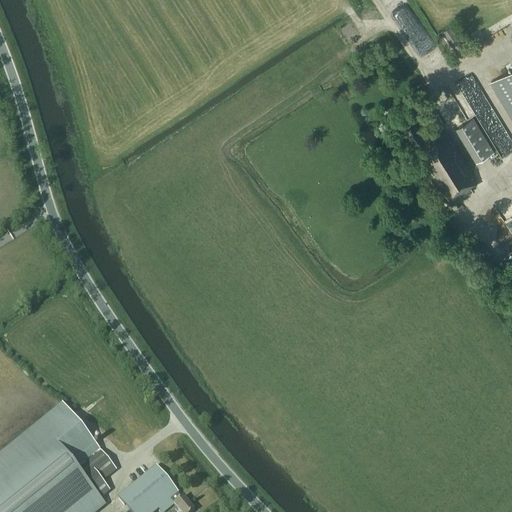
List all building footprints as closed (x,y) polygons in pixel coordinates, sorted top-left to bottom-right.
[(464,48),(450,27),(443,32),(456,53),(464,48)] [(511,68),(491,82),(511,116),(511,68)] [(455,128),(477,164),(496,153),(474,117),(455,128)] [(469,186),(477,181),(442,126),(424,138),(413,122),(404,128),(419,153),(418,154),(449,202),(463,193),(465,196),(472,191),(469,186)] [(394,208),(404,225),(411,220),(401,204),(394,208)] [(93,511),(103,504),(100,500),(110,492),(102,483),(116,471),(62,405),(0,454),(0,511),(93,511)] [(118,498),(129,511),(154,511),(172,498),(175,503),(173,504),(179,511),(192,511),(194,511),(183,497),(181,499),(177,494),(178,494),(156,466),(118,498)]
